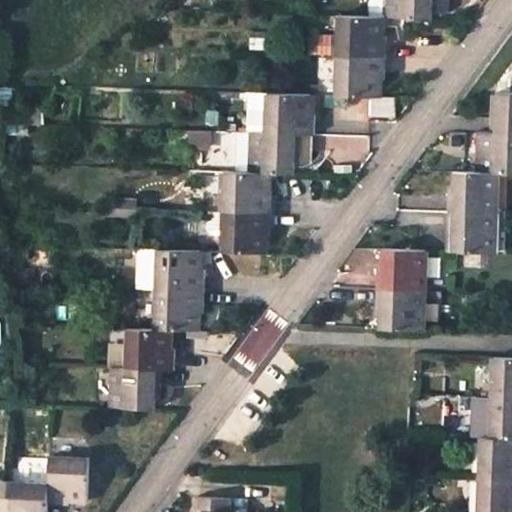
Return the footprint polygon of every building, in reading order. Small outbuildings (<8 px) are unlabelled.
[(383,16),(388,16),(388,0),(368,0),(368,15),(383,16)] [(388,0),(388,16),(431,17),(431,0),(388,0)] [(338,55),(339,14),(319,14),(314,18),(313,49),(318,54),(338,55)] [(386,36),(382,36),(383,16),(368,15),(339,14),(338,55),(386,56),(386,36)] [(381,76),(385,76),(386,56),(338,55),(337,94),(380,95),(381,76)] [(267,91),(248,91),(246,132),(265,132),(267,91)] [(315,113),(309,112),(309,93),(267,91),(265,132),(301,133),(314,134),(315,113)] [(511,132),(511,92),(499,92),(499,110),(495,110),(495,132),(511,132)] [(192,102),(175,102),(175,111),(191,111),(192,102)] [(16,125),(28,125),(28,114),(17,114),(16,125)] [(40,125),(40,115),(28,114),(28,125),(40,125)] [(16,135),(28,135),(28,125),(16,125),(16,135)] [(300,153),(301,149),(301,133),(265,132),(246,132),(227,131),(226,171),(267,172),(288,173),(294,173),(294,168),(294,153),(300,153)] [(476,151),(481,151),(481,171),(497,172),(511,172),(511,132),(495,132),(477,131),(476,151)] [(314,134),(301,133),(301,149),(317,149),(317,134),(314,134)] [(317,149),(301,149),(300,153),(294,153),(294,168),(307,168),(308,167),(313,164),(317,160),(317,149)] [(454,189),(448,189),(448,210),(496,212),(497,172),(481,171),(454,170),(454,189)] [(272,212),(273,192),(266,192),(267,172),(226,171),(224,171),(223,210),(272,212)] [(266,192),(273,192),(287,193),(288,173),(267,172),(266,192)] [(139,199),(109,199),(109,207),(139,208),(139,199)] [(139,208),(109,207),(110,218),(139,218),(139,208)] [(265,231),(271,231),(272,212),(223,210),(222,250),(265,251),(265,231)] [(452,251),(495,252),(496,212),(448,210),(447,229),(453,229),(452,251)] [(141,287),(157,288),(158,248),(142,248),(141,287)] [(206,269),(201,268),(201,249),(158,248),(157,288),(205,289),(206,269)] [(383,267),(376,267),(376,288),(425,289),(427,250),(383,248),(383,267)] [(9,275),(0,275),(0,290),(11,289),(9,275)] [(199,309),(204,309),(205,289),(157,288),(155,327),(170,328),(198,328),(199,309)] [(380,328),(423,329),(425,289),(376,288),(375,307),(381,307),(380,328)] [(128,326),(127,343),(127,367),(162,368),(175,368),(176,348),(170,348),(170,328),(155,327),(128,326)] [(112,367),(127,367),(127,343),(113,343),(112,367)] [(491,397),(511,397),(511,357),(492,356),(491,397)] [(127,367),(112,367),(111,406),(155,408),(155,388),(162,388),(162,368),(127,367)] [(511,397),(491,397),(490,436),(511,436),(511,397)] [(511,436),(490,436),(481,436),(480,476),(511,477),(511,436)] [(88,501),(90,457),(51,456),(50,483),(49,504),(70,505),(70,500),(88,501)] [(511,511),(511,477),(480,476),(479,511),(511,511)] [(0,481),(0,511),(7,511),(9,481),(0,481)] [(48,511),(49,504),(50,483),(9,481),(7,511),(48,511)] [(230,511),(230,498),(195,497),(195,511),(230,511)]
